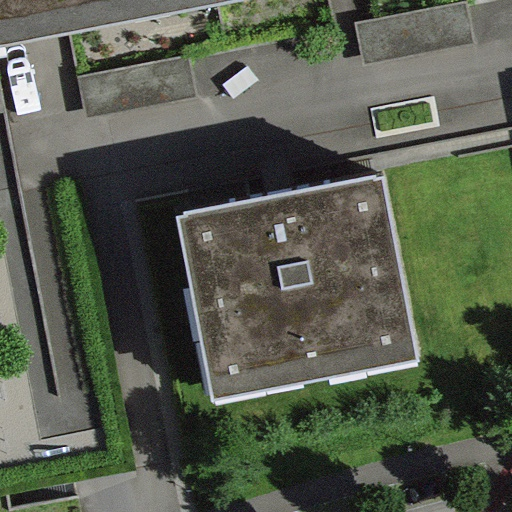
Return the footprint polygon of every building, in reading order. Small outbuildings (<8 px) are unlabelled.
[(0,0),(0,69),(354,0),(0,0)] [(467,0),(359,22),(368,63),(480,40),(471,0),(467,0)] [(193,53),(83,78),(92,118),(202,93),(193,53)] [(0,80),(0,113),(9,113),(5,80),(0,80)] [(389,172),(183,210),(218,393),(423,354),(389,172)]
